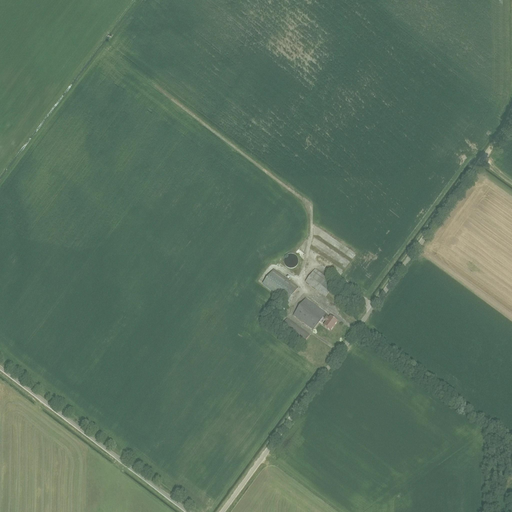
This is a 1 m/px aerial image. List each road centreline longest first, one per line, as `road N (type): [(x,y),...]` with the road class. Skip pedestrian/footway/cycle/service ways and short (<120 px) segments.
road 1 (unclassified): [(222,511),(511,113)]
road 2 (unclassified): [(186,511),(0,367)]
